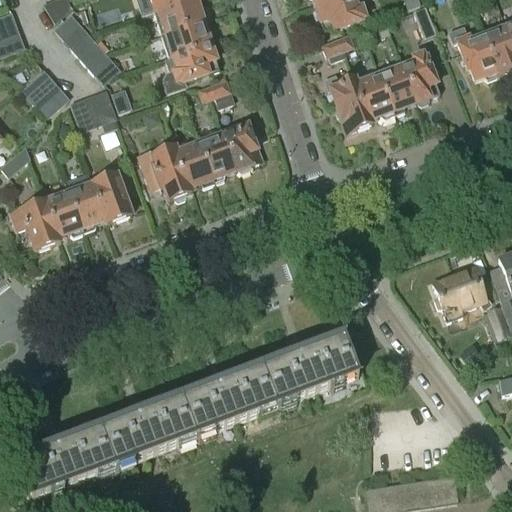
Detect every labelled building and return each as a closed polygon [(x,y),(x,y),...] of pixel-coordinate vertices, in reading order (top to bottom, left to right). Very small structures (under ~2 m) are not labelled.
[(198,0),(134,0),(141,22),(154,18),(154,19),(199,4),(198,0)] [(307,0),(308,2),(312,2),(315,12),(330,7),(332,9),(339,6),(340,3),(350,0),(307,0)] [(330,7),(315,12),(316,15),(313,18),(315,26),(320,27),(323,38),(334,34),(334,35),(368,25),(363,10),(361,11),(357,0),(350,0),(340,3),(339,6),(332,9),(330,7)] [(72,13),(64,1),(42,10),(54,29),(72,13)] [(404,5),(407,14),(420,10),(416,1),(404,5)] [(161,41),(206,26),(203,16),(199,15),(196,5),(199,4),(154,19),(161,41)] [(413,17),(423,44),(436,39),(425,12),(413,17)] [(0,48),(19,42),(15,31),(11,19),(0,23),(0,48)] [(71,54),(87,39),(71,21),(62,28),(71,37),(63,45),(71,54)] [(168,64),(210,50),(207,39),(210,37),(206,26),(161,41),(168,64)] [(71,37),(62,28),(54,35),(63,45),(71,37)] [(384,28),(377,32),(381,42),(389,40),(384,28)] [(498,82),(483,41),(469,47),(463,32),(448,39),(452,50),(457,48),(468,76),(470,75),(475,87),(484,83),(487,85),(498,82)] [(511,48),(506,33),(483,41),(498,82),(499,83),(511,77),(511,48)] [(95,48),(87,39),(71,54),(78,62),(95,48)] [(326,63),(344,56),(353,53),(349,41),(322,51),(326,63)] [(0,62),(24,54),(19,42),(0,48),(0,62)] [(103,57),(95,48),(78,62),(87,72),(103,57)] [(210,50),(168,64),(172,77),(167,79),(163,86),(167,98),(185,92),(183,88),(208,80),(208,79),(219,75),(215,66),(217,62),(215,55),(212,54),(210,50)] [(111,66),(103,57),(87,72),(94,81),(111,66)] [(399,68),(415,110),(418,109),(420,111),(428,108),(429,104),(441,100),(425,58),(399,68)] [(120,76),(111,66),(94,81),(103,91),(120,76)] [(377,77),(394,121),(405,117),(405,113),(415,110),(399,68),(377,77)] [(52,86),(44,77),(22,96),(30,106),(37,100),(52,86)] [(394,121),(377,77),(355,85),(372,130),(373,130),(371,127),(382,123),(384,125),(394,121)] [(355,85),(339,91),(335,81),(322,86),(327,98),(330,97),(346,140),(372,130),(355,85)] [(44,108),(59,95),(52,86),(37,100),(44,108)] [(205,93),(210,105),(230,98),(226,86),(205,93)] [(210,105),(205,93),(200,95),(204,107),(210,105)] [(44,108),(53,118),(69,105),(59,95),(44,108)] [(121,95),(108,101),(117,118),(129,112),(121,95)] [(112,116),(105,97),(94,101),(100,120),(112,116)] [(37,100),(30,106),(37,114),(44,108),(37,100)] [(89,124),(100,120),(94,101),(83,105),(89,124)] [(89,124),(83,105),(70,110),(77,128),(89,124)] [(44,108),(37,114),(46,125),(53,118),(44,108)] [(100,120),(103,129),(112,126),(115,125),(112,116),(100,120)] [(100,130),(103,129),(100,120),(89,124),(92,133),(100,130)] [(92,133),(89,124),(77,128),(80,138),(92,133)] [(103,129),(100,130),(103,140),(116,135),(112,126),(103,129)] [(248,131),(222,140),(235,178),(238,177),(241,179),(249,176),(250,172),(261,168),(248,131)] [(224,182),(235,178),(222,140),(199,149),(214,190),(224,186),(224,182)] [(203,194),(214,190),(199,149),(177,157),(191,195),(200,191),(203,194)] [(192,198),(191,195),(177,157),(176,153),(151,162),(149,157),(137,162),(151,198),(163,194),(168,208),(175,205),(177,208),(185,205),(185,201),(192,198)] [(8,183),(27,168),(19,158),(1,174),(8,183)] [(90,186),(104,227),(106,230),(132,221),(116,176),(90,186)] [(67,194),(82,240),(94,236),(94,231),(104,227),(90,186),(67,194)] [(82,240),(67,194),(44,202),(60,248),(61,248),(60,244),(70,240),(73,243),(82,240)] [(60,248),(44,202),(9,215),(16,237),(26,233),(35,258),(60,248)] [(511,260),(498,266),(511,303),(511,260)] [(453,282),(432,289),(437,303),(434,305),(437,314),(441,314),(446,328),(462,322),(461,317),(486,307),(476,280),(455,288),(453,282)] [(500,314),(511,340),(511,342),(511,341),(511,308),(500,312),(500,314)] [(511,340),(500,314),(484,319),(494,346),(511,340)] [(263,376),(277,413),(358,382),(344,346),(263,376)] [(182,407),(196,444),(277,413),(263,376),(182,407)] [(511,382),(499,385),(502,401),(511,398),(511,382)] [(100,438),(114,475),(196,444),(182,407),(100,438)] [(100,438),(19,469),(33,505),(114,475),(100,438)] [(453,482),(441,484),(445,510),(457,508),(453,482)] [(441,484),(428,486),(432,511),(445,510),(441,484)] [(428,486),(416,487),(419,511),(431,511),(432,511),(428,486)] [(419,511),(416,487),(403,489),(406,511),(419,511)] [(406,511),(403,489),(390,491),(393,511),(406,511)] [(393,511),(390,491),(378,493),(380,511),(393,511)] [(365,495),(367,511),(380,511),(378,493),(365,495)]
